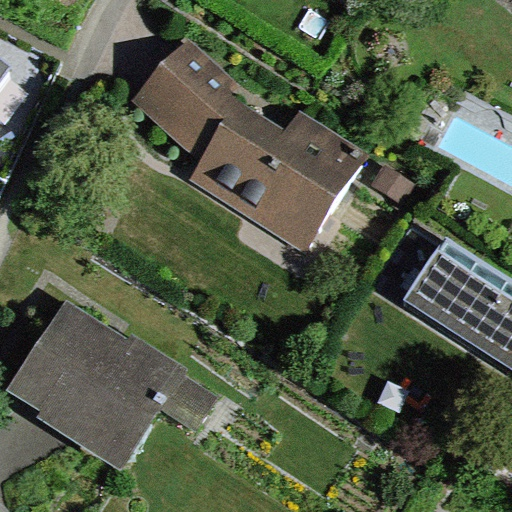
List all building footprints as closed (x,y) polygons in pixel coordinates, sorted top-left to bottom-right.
[(138,102),(204,164),(191,184),(307,261),(374,160),(301,112),(286,134),(234,100),(243,89),(193,43),(138,102)] [(0,118),(27,82),(0,61),(0,118)] [(416,185),(386,168),(374,189),(404,206),(416,185)] [(444,252),(413,231),(375,290),(511,378),(511,285),(449,245),(444,252)] [(134,335),(129,342),(68,304),(10,395),(40,415),(35,423),(120,477),(161,413),(198,437),(222,399),(188,377),(192,371),(134,335)]
